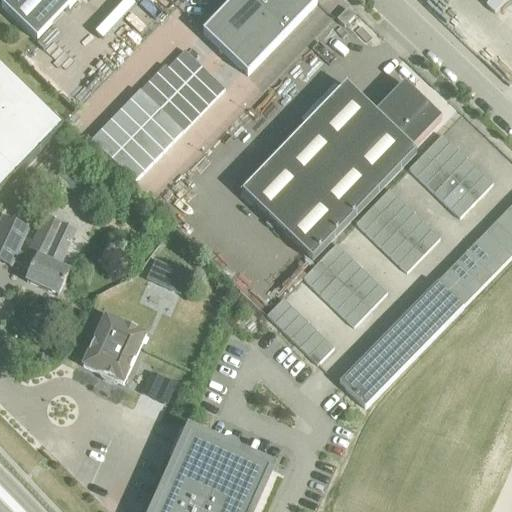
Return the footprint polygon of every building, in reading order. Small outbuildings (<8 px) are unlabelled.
[(10,0),(1,9),(38,44),(79,0),(10,0)] [(237,0),(203,36),(247,78),(318,5),(312,0),(237,0)] [(337,23),(344,30),(355,20),(347,12),(337,23)] [(184,53),(175,61),(193,78),(201,69),(184,53)] [(175,61),(167,70),(184,87),(193,78),(175,61)] [(164,67),(156,76),(176,95),(184,87),(167,70),(164,67)] [(201,69),(193,78),(216,100),(224,92),(201,69)] [(0,198),(64,132),(0,70),(0,198)] [(156,76),(147,84),(168,104),(176,95),(156,76)] [(193,78),(184,87),(207,109),(216,100),(193,78)] [(147,84),(139,93),(159,112),(168,104),(147,84)] [(243,196),(312,263),(417,155),(413,152),(442,122),(405,86),(376,116),(347,88),(243,196)] [(184,87),(176,95),(199,117),(207,109),(184,87)] [(139,93),(129,103),(149,122),(159,112),(139,93)] [(176,95),(168,104),(190,126),(199,117),(176,95)] [(129,103),(120,113),(140,133),(149,122),(129,103)] [(168,104),(159,112),(182,135),(190,126),(168,104)] [(159,112),(149,122),(172,145),(182,135),(159,112)] [(120,113),(110,123),(130,143),(140,133),(120,113)] [(149,122),(140,133),(163,155),(172,145),(149,122)] [(110,123),(100,133),(120,153),(130,143),(110,123)] [(100,133),(90,143),(110,163),(120,153),(100,133)] [(140,133),(130,143),(153,165),(163,155),(140,133)] [(444,139),(427,156),(436,164),(452,148),(453,147),(444,139)] [(130,143),(120,153),(143,175),(153,165),(130,143)] [(436,164),(435,165),(444,173),(460,156),(452,148),(436,164)] [(120,153),(110,163),(133,185),(143,175),(120,153)] [(427,156),(410,174),(419,182),(435,165),(427,156)] [(460,156),(444,173),(452,181),(469,164),(460,156)] [(469,164),(452,181),(460,189),(477,172),(469,164)] [(435,165),(419,182),(427,190),(444,173),(435,165)] [(477,172),(460,189),(468,197),(485,180),(477,172)] [(444,173),(427,190),(435,198),(452,181),(444,173)] [(76,179),(68,193),(89,204),(96,190),(76,179)] [(485,180),(468,197),(477,205),(494,188),(485,180)] [(452,181),(435,198),(443,206),(460,189),(452,181)] [(460,189),(443,206),(452,214),(468,197),(460,189)] [(390,194),(374,211),(382,219),(399,202),(390,194)] [(468,197),(452,214),(460,222),(477,205),(468,197)] [(399,202),(382,219),(391,227),(407,210),(399,202)] [(407,210),(391,227),(399,235),(416,218),(407,210)] [(374,211),(357,228),(366,237),(382,219),(374,211)] [(511,223),(505,217),(496,227),(511,242),(511,223)] [(69,274),(58,270),(75,233),(45,219),(31,247),(26,258),(21,256),(20,255),(31,232),(3,218),(0,224),(0,264),(12,269),(14,266),(17,267),(25,270),(23,272),(31,274),(26,284),(57,299),(69,274)] [(416,218),(399,235),(407,244),(424,226),(416,218)] [(382,219),(366,237),(374,245),(391,227),(382,219)] [(424,226),(407,244),(415,251),(432,234),(424,226)] [(391,227),(374,245),(382,253),(399,235),(391,227)] [(511,242),(496,227),(486,237),(511,262),(511,261),(511,242)] [(432,234),(415,251),(424,260),(441,243),(432,234)] [(399,235),(382,253),(390,261),(407,244),(399,235)] [(486,237),(476,247),(502,272),(511,262),(486,237)] [(407,244),(390,261),(399,269),(415,251),(407,244)] [(476,247),(466,257),(492,282),(502,272),(476,247)] [(338,248),(321,265),(330,274),(346,257),(338,248)] [(415,251),(399,269),(407,277),(424,260),(415,251)] [(346,257),(330,274),(338,282),(355,265),(346,257)] [(466,257),(456,267),(482,292),(492,282),(466,257)] [(321,265),(304,283),(313,291),(330,274),(321,265)] [(355,265),(338,282),(346,290),(363,273),(355,265)] [(456,267),(447,277),(473,302),(482,292),(456,267)] [(363,273),(346,290),(354,298),(371,281),(363,273)] [(330,274),(313,291),(321,299),(338,282),(330,274)] [(447,277),(437,287),(463,312),(473,302),(447,277)] [(371,281),(354,298),(363,306),(379,289),(371,281)] [(338,282),(321,299),(329,307),(346,290),(338,282)] [(437,287),(427,297),(453,322),(463,312),(437,287)] [(379,289),(363,306),(371,314),(388,297),(379,289)] [(346,290),(329,307),(338,315),(354,298),(346,290)] [(427,297),(417,307),(443,332),(453,322),(427,297)] [(354,298),(338,315),(346,323),(363,306),(354,298)] [(284,303),(268,320),(276,329),(293,311),(284,303)] [(363,306),(346,323),(355,331),(371,314),(363,306)] [(417,307),(408,317),(433,343),(443,332),(417,307)] [(293,311),(276,329),(285,337),(301,319),(293,311)] [(408,317),(398,328),(424,353),(433,343),(408,317)] [(301,319),(285,337),(293,345),(309,328),(301,319)] [(83,369),(123,388),(146,339),(137,335),(137,334),(125,328),(125,329),(105,320),(83,369)] [(309,328),(293,345),(301,353),(318,336),(309,328)] [(398,328),(388,338),(414,363),(424,353),(398,328)] [(318,335),(301,353),(309,361),(326,344),(318,335)] [(388,338),(378,348),(404,373),(414,363),(388,338)] [(326,344),(309,361),(318,369),(335,352),(326,344)] [(378,348),(368,358),(394,383),(404,373),(378,348)] [(368,358),(359,368),(384,393),(394,383),(368,358)] [(359,368),(349,378),(375,403),(384,393),(359,368)] [(349,378),(339,388),(364,413),(375,403),(349,378)] [(155,511),(253,511),(271,472),(190,436),(155,511)]
